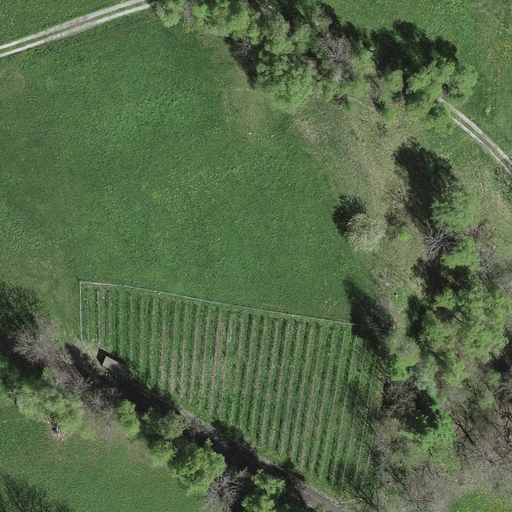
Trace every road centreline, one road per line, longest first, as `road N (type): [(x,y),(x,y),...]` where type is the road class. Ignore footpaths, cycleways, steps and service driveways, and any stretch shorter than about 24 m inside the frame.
road 1 (unclassified): [(330,511),(184,398),(0,321)]
road 2 (track): [(511,177),(449,109),(356,51),(209,0)]
road 3 (track): [(162,0),(0,53)]
